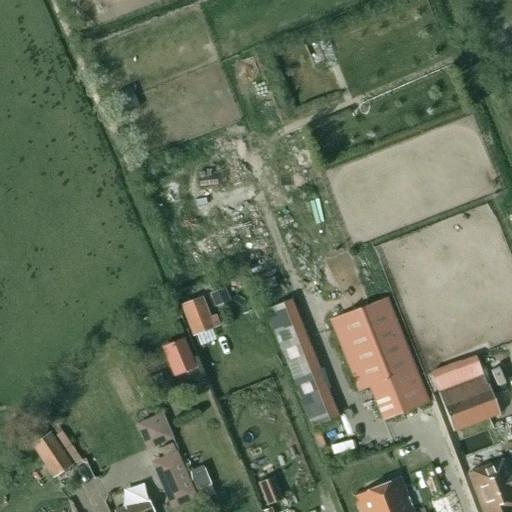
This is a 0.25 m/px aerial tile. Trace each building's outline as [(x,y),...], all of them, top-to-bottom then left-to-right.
[(223,289),(211,293),(214,302),(226,298),(223,289)] [(196,334),(221,324),(217,314),(211,316),(204,296),(184,303),(196,334)] [(335,417),(289,300),(265,310),(311,427),(335,417)] [(382,419),(427,401),(386,300),(330,322),(357,390),(368,385),(382,419)] [(182,339),(163,347),(174,374),(193,366),(182,339)] [(486,357),(493,386),(504,383),(498,354),(486,357)] [(153,388),(163,384),(159,374),(149,378),(153,388)] [(482,376),(438,393),(441,402),(452,432),(499,414),(488,384),(486,385),(482,376)] [(162,417),(141,426),(149,444),(170,435),(162,417)] [(47,434),(39,423),(27,432),(34,443),(32,444),(54,477),(72,465),(50,432),(47,434)] [(163,457),(175,452),(171,444),(160,449),(163,457)] [(207,444),(188,453),(202,487),(221,479),(207,444)] [(511,508),(511,478),(505,459),(468,473),(482,511),(511,511),(511,509),(511,508)] [(271,472),(256,478),(265,500),(279,494),(271,472)] [(411,511),(398,478),(353,496),(359,511),(411,511)] [(152,511),(147,497),(114,511),(152,511)] [(443,511),(447,511),(443,499),(433,503),(436,511),(443,511)]
